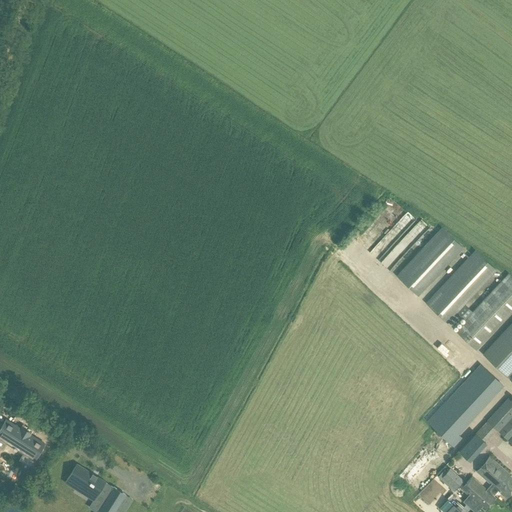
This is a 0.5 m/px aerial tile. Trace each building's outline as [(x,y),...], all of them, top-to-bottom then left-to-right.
[(368,252),(406,214),(389,198),(352,236),(368,252)] [(418,235),(426,229),(414,213),(406,219),(418,235)] [(442,227),(396,275),(418,296),(464,247),(442,227)] [(497,270),(476,250),(427,302),(448,322),(497,270)] [(477,349),(511,311),(511,275),(509,273),(505,277),(456,329),(477,349)] [(511,322),(483,354),(511,381),(511,322)] [(504,386),(480,364),(427,421),(453,446),(461,437),(459,435),(504,386)] [(486,421),(507,440),(511,434),(511,402),(508,398),(486,421)] [(6,420),(0,429),(0,441),(33,462),(44,444),(34,437),(33,438),(16,427),(16,426),(6,420)] [(475,432),(459,450),(470,461),(487,443),(475,432)] [(506,498),(511,491),(511,476),(490,457),(477,471),(491,484),(486,489),(493,495),(498,491),(506,498)] [(405,462),(396,470),(402,477),(411,469),(405,462)] [(94,501),(96,497),(104,483),(86,472),(87,471),(77,464),(65,483),(94,501)] [(464,481),(449,468),(442,477),(456,489),(457,490),(461,486),(460,485),(464,481)] [(486,489),(473,477),(462,489),(470,496),(464,502),(475,511),(476,511),(482,507),(486,511),(496,498),(486,489)] [(104,505),(101,502),(92,511),(109,511),(122,497),(115,491),(104,505)] [(448,500),(439,509),(442,511),(446,511),(453,505),(448,500)]
